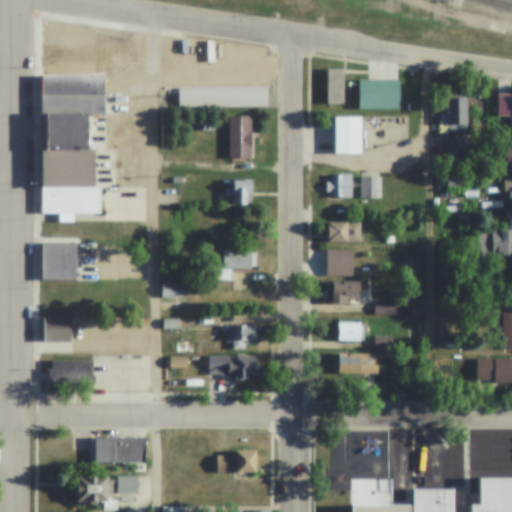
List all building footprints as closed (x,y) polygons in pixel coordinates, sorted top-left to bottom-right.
[(42,76),(104,75),(143,75),(143,32),(41,16),(42,76)] [(222,67),(256,66),(256,87),(230,88),(230,99),(214,99),(214,86),(222,86),(222,67)] [(343,69),(343,104),(326,104),(326,69),(343,69)] [(104,93),(42,93),(42,76),(104,75),(104,93)] [(359,80),(399,80),(399,109),(359,109),(359,80)] [(47,114),(87,114),(104,114),(104,93),(42,93),(42,114),(47,114)] [(511,138),(510,138),(510,116),(497,117),(497,94),(511,94),(511,138)] [(466,97),(466,124),(437,124),(437,109),(447,109),(447,98),(466,97)] [(47,150),(47,114),(87,114),(87,150),(47,150)] [(229,116),(250,116),(250,159),(229,159),(229,116)] [(334,117),(360,117),(360,154),(334,154),(334,117)] [(213,121),(213,131),(200,131),(200,121),(213,121)] [(468,138),(468,154),(458,154),(458,169),(442,169),(442,154),(446,154),(446,138),(468,138)] [(81,172),(98,172),(98,184),(81,185),(81,172)] [(446,173),(463,173),(463,188),(446,189),(446,173)] [(351,174),(351,198),(331,198),(331,192),(325,192),(325,182),(331,182),(331,174),(351,174)] [(359,177),(379,177),(379,198),(359,198),(359,177)] [(511,202),(504,203),(503,179),(511,178),(511,202)] [(233,199),(226,199),(226,188),(233,188),(233,179),(251,179),(251,206),(233,206),(233,199)] [(42,212),(100,212),(100,187),(42,187),(42,212)] [(476,231),(506,230),(506,210),(511,209),(511,255),(477,257),(476,231)] [(327,239),(323,239),(323,233),(327,232),(327,223),(359,222),(359,242),(328,242),(327,239)] [(42,243),(78,243),(78,226),(42,226),(42,243)] [(384,236),(392,235),(393,242),(385,243),(384,236)] [(42,243),(78,243),(78,280),(42,281),(42,243)] [(256,254),(255,267),(249,267),(249,270),(231,269),(230,282),(211,281),(212,267),(221,267),(222,250),(250,252),(249,254),(256,254)] [(366,281),(366,289),(357,289),(357,298),(348,298),(348,304),(332,304),(332,294),(326,294),(326,281),(366,281)] [(182,282),(182,298),(161,298),(161,282),(182,282)] [(374,302),(410,302),(410,315),(374,315),(374,302)] [(502,313),(511,312),(511,347),(502,347),(502,313)] [(70,318),(70,341),(44,341),(44,318),(70,318)] [(163,319),(178,319),(178,330),(163,330),(163,319)] [(337,326),(337,322),(365,322),(365,331),(363,331),(363,340),(337,340),(337,338),(333,338),(332,326),(337,326)] [(244,350),(231,350),(231,345),(225,345),(224,326),(257,325),(257,345),(244,345),(244,350)] [(374,336),(391,335),(391,349),(374,349),(374,336)] [(376,354),(376,373),(336,374),(336,354),(376,354)] [(208,356),(254,356),(254,376),(245,376),(244,378),(237,378),(236,376),(228,376),(225,373),(208,373),(208,356)] [(169,357),(186,357),(186,369),(169,369),(169,357)] [(475,358),(511,358),(511,382),(494,382),(494,378),(476,378),(475,358)] [(91,361),(91,383),(49,384),(48,369),(51,369),(51,361),(91,361)] [(412,374),(423,374),(423,389),(412,389),(412,374)] [(94,437),(145,437),(145,463),(94,463),(94,437)] [(216,456),(234,456),(234,451),(255,451),(255,473),(216,473),(216,456)] [(107,476),(107,479),(116,479),(116,475),(137,475),(137,493),(116,493),(116,484),(112,484),(112,496),(107,496),(107,502),(75,502),(75,476),(107,476)] [(352,511),(352,506),(413,506),(413,489),(453,488),(453,511),(471,511),(471,506),(480,505),(479,477),(511,477),(511,511),(352,511)]
